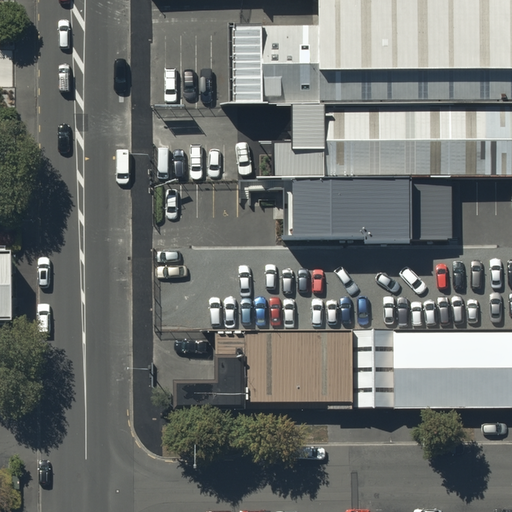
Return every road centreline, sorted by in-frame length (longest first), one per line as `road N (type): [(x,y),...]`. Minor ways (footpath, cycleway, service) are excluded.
road 1 (unclassified): [(84,0),(89,484)]
road 2 (residential): [(89,484),(511,481)]
